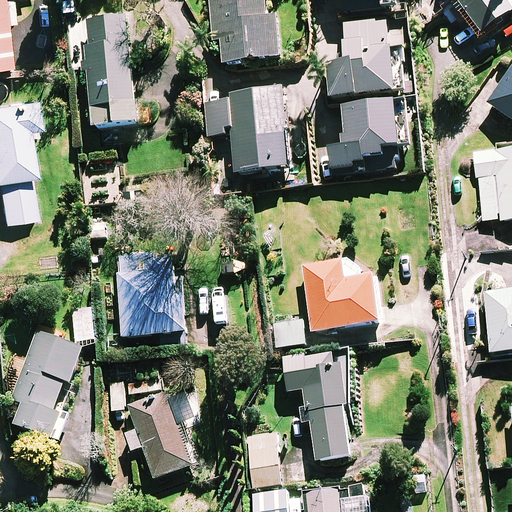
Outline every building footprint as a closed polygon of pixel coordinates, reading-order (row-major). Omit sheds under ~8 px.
[(15,23),(13,0),(0,0),(0,69),(12,68),(8,24),(15,23)] [(270,22),(268,0),(212,0),(217,54),(224,53),(225,68),(284,63),(281,21),(270,22)] [(398,0),(344,0),(346,16),(400,10),(398,0)] [(511,10),(504,0),(458,0),(482,39),(511,21),(511,10)] [(138,108),(131,20),(87,24),(98,148),(118,146),(117,144),(144,141),(141,107),(138,108)] [(391,49),(388,22),(347,26),(351,68),(331,70),(334,104),(399,97),(396,70),(394,49),(391,49)] [(511,72),(489,108),(511,122),(511,72)] [(208,106),(210,139),(228,138),(228,132),(235,131),(238,177),(292,173),(287,93),(233,97),(234,105),(208,106)] [(41,130),(36,102),(0,107),(0,185),(6,225),(38,220),(32,178),(36,177),(30,132),(41,130)] [(399,114),(399,107),(347,111),(350,153),(334,155),(336,177),(396,171),(395,161),(387,161),(386,152),(413,150),(409,113),(399,114)] [(480,179),(484,223),(502,222),(503,224),(511,222),(511,151),(475,155),(477,179),(480,179)] [(180,295),(178,257),(121,260),(125,341),(192,337),(189,295),(180,295)] [(347,284),(345,264),(306,269),(315,336),(384,327),(378,280),(347,284)] [(511,354),(511,293),(487,295),(491,356),(511,354)] [(97,343),(94,310),(75,312),(78,344),(97,343)] [(307,347),(304,323),(275,326),(277,350),(307,347)] [(86,350),(40,337),(19,404),(27,407),(20,431),(63,444),(70,418),(59,415),(67,385),(74,387),(86,350)] [(354,408),(347,358),(302,364),(308,409),(304,409),(306,426),(315,425),(320,465),(354,460),(347,409),(354,408)] [(135,386),(136,397),(164,394),(162,383),(135,386)] [(127,412),(124,384),(111,385),(114,413),(127,412)] [(201,428),(188,389),(132,408),(140,432),(128,437),(134,454),(146,450),(157,482),(195,469),(183,434),(201,428)] [(283,488),(278,436),(248,439),(253,491),(283,488)] [(353,491),(354,501),(345,501),(344,491),(310,494),(311,511),(369,511),(368,489),(353,491)] [(291,511),(290,494),(252,497),(253,511),(291,511)]
